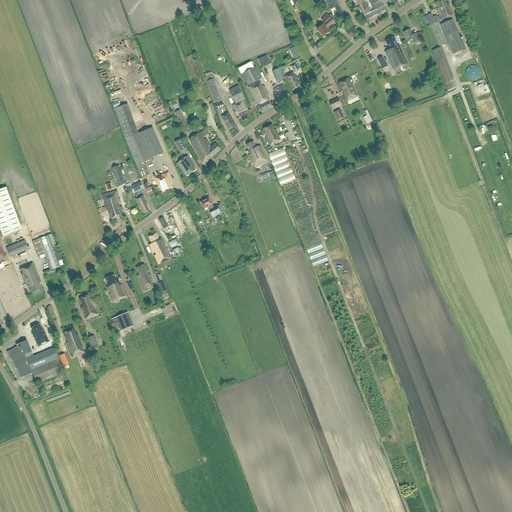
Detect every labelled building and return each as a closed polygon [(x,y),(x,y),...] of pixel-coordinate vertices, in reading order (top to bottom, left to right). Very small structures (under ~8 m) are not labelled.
[(325,0),(330,10),(339,6),(336,0),(325,0)] [(358,0),(359,0),(357,1),(365,17),(365,16),(367,21),(372,18),(374,17),(378,15),(379,16),(382,14),(382,13),(387,10),(381,0),(358,0)] [(441,27),(441,25),(439,21),(441,21),(454,15),(451,7),(450,7),(448,4),(446,4),(444,0),(442,0),(435,3),(438,8),(436,9),(440,16),(437,17),(436,16),(427,20),(439,47),(447,44),(450,51),(451,51),(453,54),(466,49),(454,22),(441,27)] [(335,9),(341,21),(345,19),(342,12),(339,14),(339,13),(336,8),(335,9)] [(324,37),(329,33),(326,29),(332,25),(332,26),(335,23),(327,14),(322,19),(325,23),(318,30),(319,29),(325,36),(324,37)] [(416,42),(419,41),(420,40),(417,34),(413,35),(410,30),(404,33),(408,42),(412,40),(413,43),(416,42)] [(385,52),(394,70),(408,64),(399,45),(398,46),(394,37),(386,41),(390,50),(385,52)] [(433,51),(448,91),(456,88),(441,48),(433,51)] [(378,59),(382,67),(386,65),(383,57),(378,59)] [(466,74),(466,77),(469,80),(472,81),(477,80),(479,78),(481,74),(480,70),(478,67),(475,66),(472,66),(469,67),(467,69),(466,71),(466,74)] [(241,74),(247,86),(262,78),(256,67),(241,74)] [(272,72),(277,84),(283,82),(278,70),(272,72)] [(298,87),(298,86),(300,85),(293,72),(286,76),(292,90),(298,87)] [(207,81),(215,103),(222,100),(214,79),(212,75),(206,77),(208,81),(207,81)] [(345,95),(344,95),(347,102),(357,97),(352,84),(351,85),(348,79),(339,84),(342,91),(343,91),(345,95)] [(248,87),(262,113),(272,107),(267,96),(269,95),(264,86),(262,87),(259,81),(248,87)] [(278,95),(282,102),(290,99),(283,85),(275,89),(278,95)] [(236,104),(233,105),(237,113),(238,112),(240,117),(241,117),(243,121),(249,118),(246,113),(249,111),(243,100),(245,99),(239,86),(229,91),(236,104)] [(329,102),(333,110),(342,105),(338,98),(329,102)] [(115,108),(125,139),(141,178),(150,174),(146,165),(152,163),(150,159),(163,153),(153,128),(138,134),(127,103),(115,108)] [(174,113),(185,135),(191,132),(180,110),(174,113)] [(339,110),(334,113),(338,121),(343,118),(339,110)] [(222,117),(229,130),(235,127),(228,114),(222,117)] [(266,137),(270,145),(280,140),(278,137),(279,136),(276,130),(274,130),(272,125),(264,129),(266,133),(264,134),(266,137)] [(190,139),(203,165),(220,150),(216,144),(211,148),(202,132),(190,139)] [(175,143),(179,149),(181,148),(182,151),(186,149),(181,140),(175,143)] [(246,145),(251,155),(249,156),(254,169),(268,163),(260,146),(256,148),(254,142),(246,145)] [(268,154),(281,186),(296,181),(283,148),(268,154)] [(194,167),(195,167),(188,157),(177,164),(184,174),(185,173),(187,176),(196,170),(194,167)] [(112,168),(119,187),(126,183),(119,165),(112,168)] [(171,184),(173,183),(168,172),(156,178),(159,186),(161,185),(163,192),(165,191),(167,196),(174,193),(172,188),(173,187),(171,184)] [(263,182),(270,179),(267,174),(260,177),(263,182)] [(131,187),(134,193),(143,189),(141,183),(131,187)] [(0,189),(0,231),(2,237),(21,229),(5,187),(0,189)] [(102,196),(107,211),(108,211),(111,220),(123,216),(121,210),(122,210),(116,191),(102,196)] [(142,208),(145,213),(149,211),(145,203),(146,203),(143,196),(136,199),(141,209),(142,208)] [(201,202),(204,209),(208,208),(213,218),(221,214),(217,206),(213,207),(209,198),(201,202)] [(160,220),(165,231),(167,230),(168,230),(170,229),(169,227),(165,218),(160,220)] [(47,263),(50,271),(63,266),(51,234),(32,241),(38,256),(39,256),(40,259),(45,257),(47,263)] [(156,234),(149,237),(152,244),(149,245),(153,252),(155,251),(157,254),(155,256),(159,264),(171,258),(162,239),(159,240),(156,234)] [(6,248),(10,257),(28,250),(23,237),(5,244),(6,248)] [(178,249),(171,252),(173,257),(180,253),(178,249)] [(21,274),(25,284),(27,283),(32,294),(42,290),(39,283),(41,283),(33,263),(20,268),(22,274),(21,274)] [(152,282),(154,281),(151,274),(149,275),(144,265),(137,268),(139,274),(138,275),(145,292),(154,288),(152,282)] [(109,286),(107,287),(112,300),(125,295),(121,285),(119,286),(115,275),(106,279),(109,286)] [(84,306),(81,307),(84,314),(86,313),(87,317),(85,317),(86,320),(100,315),(94,299),(91,300),(89,295),(81,298),(84,306)] [(133,304),(138,316),(143,314),(139,302),(133,304)] [(127,312),(113,318),(118,332),(133,326),(127,312)] [(38,325),(30,329),(32,333),(31,334),(36,346),(46,341),(41,329),(40,329),(38,325)] [(68,342),(67,342),(72,357),(85,352),(83,349),(82,350),(81,347),(82,346),(77,333),(76,333),(74,328),(64,332),(68,342)] [(91,347),(97,344),(94,336),(88,338),(91,347)] [(136,339),(133,339),(133,336),(125,337),(127,349),(137,348),(136,339)] [(7,352),(10,361),(11,360),(15,369),(16,369),(20,378),(32,373),(36,383),(62,372),(53,348),(33,356),(27,341),(17,345),(18,347),(7,352)]
